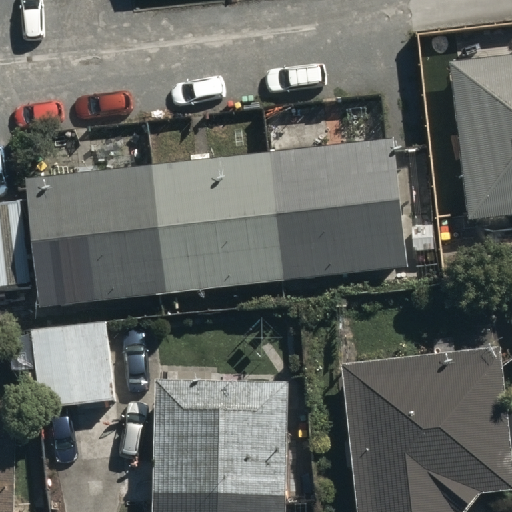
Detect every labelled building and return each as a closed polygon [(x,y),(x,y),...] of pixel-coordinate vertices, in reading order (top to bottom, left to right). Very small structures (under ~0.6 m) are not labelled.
[(511,52),(453,59),(471,215),(511,210),(511,52)] [(397,133),(274,147),(289,275),(411,261),(397,133)] [(274,147),(156,160),(170,289),(289,275),(274,147)] [(156,160),(29,174),(44,303),(170,289),(156,160)] [(22,197),(0,199),(0,285),(32,282),(22,197)] [(42,406),(118,396),(108,319),(32,328),(42,406)] [(511,439),(501,343),(346,361),(362,511),(464,511),(482,489),(511,485),(511,439)] [(158,376),(156,497),(289,500),(291,378),(158,376)] [(0,419),(0,511),(15,511),(17,419),(0,419)] [(288,511),(289,500),(156,497),(155,511),(288,511)]
